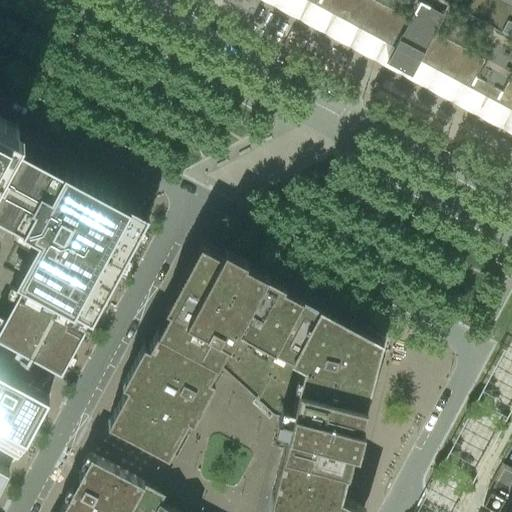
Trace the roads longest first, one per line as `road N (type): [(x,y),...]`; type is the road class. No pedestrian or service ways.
road 1 (residential): [(188,193),(480,350),(392,511)]
road 2 (residential): [(511,199),(139,0)]
road 3 (residential): [(188,193),(21,511)]
road 4 (residential): [(0,91),(188,193)]
